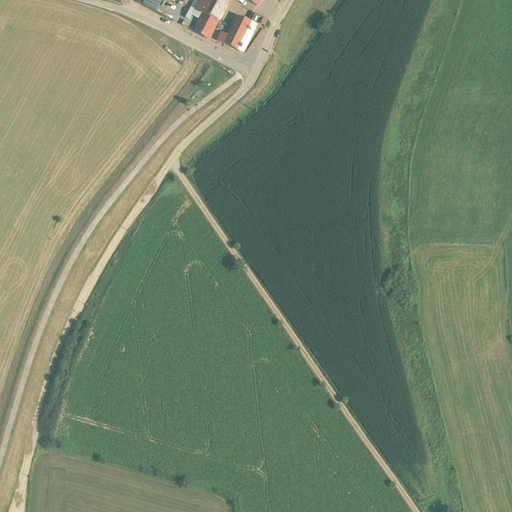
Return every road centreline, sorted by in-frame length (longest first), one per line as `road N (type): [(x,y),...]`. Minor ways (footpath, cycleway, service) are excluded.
road 1 (track): [(171,165),(413,511)]
road 2 (track): [(154,186),(116,241),(59,357),(19,511)]
road 3 (unclassified): [(72,0),(120,13),(253,75)]
road 4 (unclassified): [(253,75),(154,186)]
